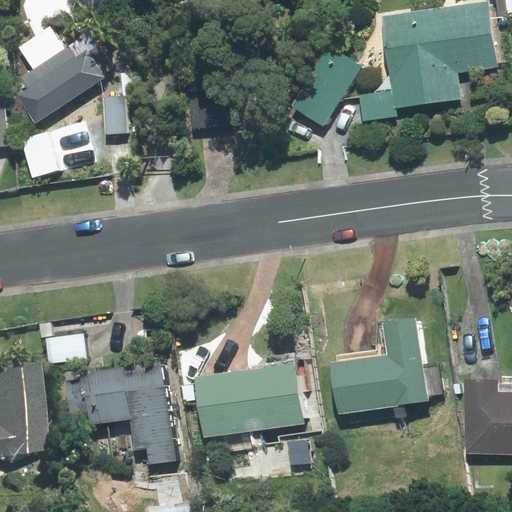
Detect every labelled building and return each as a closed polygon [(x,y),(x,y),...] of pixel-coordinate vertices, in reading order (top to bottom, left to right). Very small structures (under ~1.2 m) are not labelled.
[(401,107),(468,98),(465,70),(505,65),(496,1),(389,16),(401,107)] [(84,57),(77,45),(28,76),(36,88),(26,95),(44,123),(114,76),(112,73),(121,67),(109,49),(100,56),(96,49),(84,57)] [(333,126),(370,66),(341,48),(304,107),(333,126)] [(199,127),(250,123),(247,87),(196,91),(199,127)] [(131,132),(129,95),(108,96),(110,133),(131,132)] [(351,412),(441,399),(429,316),(396,321),(401,352),(343,360),(351,412)] [(60,362),(97,358),(94,333),(56,337),(60,362)] [(184,460),(173,360),(93,369),(94,378),(77,380),(80,414),(100,411),(102,423),(140,419),(143,449),(155,448),(157,463),(184,460)] [(0,455),(43,450),(32,362),(0,366),(0,455)] [(215,453),(258,448),(256,431),(315,423),(307,362),(205,376),(215,453)] [(511,377),(479,376),(476,452),(511,453),(511,377)]
